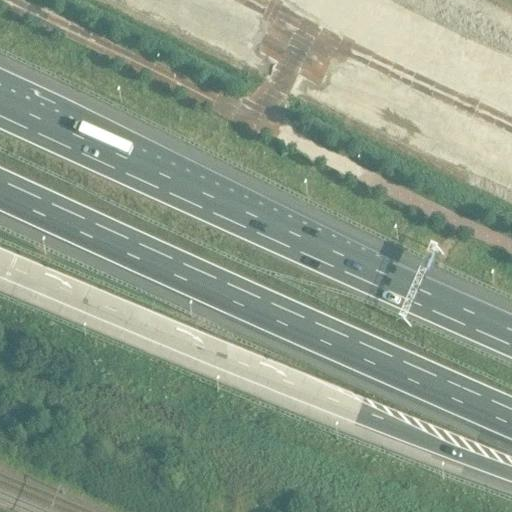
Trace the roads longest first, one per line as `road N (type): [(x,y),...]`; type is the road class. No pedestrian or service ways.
road 1 (motorway): [(511,331),(0,102)]
road 2 (motorway): [(0,189),(511,418)]
road 3 (motorway): [(0,264),(511,475)]
